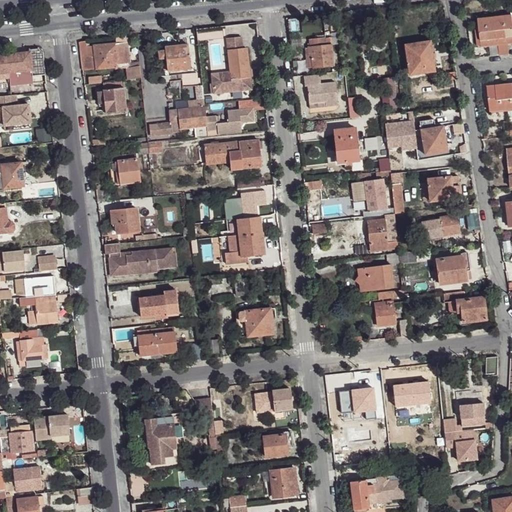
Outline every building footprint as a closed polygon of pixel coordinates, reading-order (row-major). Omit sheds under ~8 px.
[(511,15),(495,17),(498,46),(511,43),(511,15)] [(495,17),(478,19),(479,27),(481,45),(481,47),(489,47),(498,46),(495,17)] [(241,37),(227,38),(230,72),(212,74),(214,93),(251,89),(247,48),(243,49),(241,37)] [(325,38),(309,39),(310,46),(307,47),(308,55),(311,55),(312,68),(334,65),(332,44),(331,44),(326,45),(325,38)] [(124,66),(125,68),(127,68),(128,79),(140,78),(139,66),(128,68),(128,65),(129,65),(127,43),(94,46),(86,47),(86,41),(79,42),(83,70),(124,66)] [(430,41),(405,45),(409,75),(434,71),(434,70),(430,42),(430,41)] [(158,48),(159,59),(167,58),(168,71),(190,69),(188,44),(165,46),(165,47),(158,48)] [(498,46),(489,47),(490,56),(499,55),(498,46)] [(0,55),(0,79),(30,77),(31,84),(47,82),(46,76),(47,76),(45,51),(40,47),(30,48),(31,52),(0,55)] [(191,73),(182,74),(182,80),(182,87),(192,87),(191,73)] [(319,74),(304,76),(305,86),(308,86),(309,103),(319,102),(325,102),(326,106),(338,105),(335,83),(320,84),(319,74)] [(89,77),(89,84),(102,82),(102,81),(101,77),(101,75),(89,77)] [(393,77),(381,78),(384,108),(396,107),(393,77)] [(103,82),(103,89),(103,91),(97,91),(98,98),(104,98),(105,106),(105,113),(127,111),(123,80),(103,82)] [(504,85),(487,86),(490,112),(506,110),(504,85)] [(17,95),(0,96),(0,107),(17,106),(17,95)] [(17,106),(0,107),(0,119),(2,120),(2,126),(29,124),(28,111),(22,112),(21,106),(17,106)] [(193,108),(169,110),(170,123),(149,125),(150,135),(172,132),(181,131),(181,129),(201,126),(202,131),(197,132),(197,137),(207,137),(207,131),(206,117),(205,109),(194,110),(193,108)] [(206,117),(207,131),(209,131),(217,130),(218,135),(241,134),(240,125),(242,123),(254,122),(252,109),(227,112),(228,122),(216,124),(215,116),(206,117)] [(406,120),(385,122),(387,149),(417,146),(414,111),(405,112),(406,120)] [(433,119),(420,121),(425,154),(423,155),(424,160),(435,158),(434,153),(447,151),(445,142),(444,135),(443,126),(440,127),(435,127),(433,119)] [(51,129),(37,128),(36,140),(51,141),(51,129)] [(355,128),(334,131),(338,163),(345,162),(351,161),(358,160),(355,128)] [(484,139),(482,139),(484,151),(498,150),(496,138),(484,139)] [(161,141),(147,143),(149,153),(162,152),(161,141)] [(239,143),(241,160),(248,159),(249,166),(261,165),(258,141),(239,143)] [(138,144),(139,154),(143,154),(149,153),(147,143),(138,144)] [(205,145),(207,164),(230,161),(230,166),(242,164),(241,160),(239,143),(205,145)] [(116,156),(117,161),(109,162),(112,184),(140,181),(137,158),(136,159),(136,153),(116,156)] [(242,164),(230,166),(231,169),(249,166),(248,159),(241,160),(242,164)] [(389,159),(379,161),(380,172),(390,171),(389,159)] [(395,159),(389,159),(390,171),(390,174),(397,173),(395,159)] [(2,164),(4,188),(24,186),(23,177),(22,162),(2,164)] [(397,173),(390,174),(391,176),(392,184),(400,184),(403,183),(402,173),(397,173)] [(457,176),(427,179),(429,201),(459,199),(457,176)] [(263,179),(238,181),(239,189),(264,187),(263,179)] [(383,179),(364,181),(368,212),(387,209),(383,179)] [(321,181),(307,182),(308,191),(322,190),(321,181)] [(400,184),(392,184),(394,208),(394,213),(394,214),(403,213),(400,184)] [(107,191),(97,192),(98,202),(108,201),(107,191)] [(241,193),(243,211),(257,209),(257,206),(267,205),(265,191),(241,193)] [(0,203),(0,233),(9,232),(12,232),(14,228),(14,223),(11,221),(7,221),(6,208),(1,209),(0,203)] [(15,207),(6,208),(7,221),(11,221),(16,220),(15,207)] [(111,211),(112,222),(115,222),(117,233),(139,231),(136,208),(111,211)] [(368,212),(363,213),(364,217),(394,213),(394,208),(387,209),(368,212)] [(477,214),(466,215),(468,230),(474,229),(475,233),(480,232),(477,214)] [(440,219),(422,223),(425,239),(460,234),(457,215),(440,218),(440,219)] [(238,219),(239,235),(229,236),(231,252),(225,253),(227,264),(243,262),(242,257),(248,257),(262,255),(260,234),(263,234),(261,216),(238,219)] [(385,220),(368,221),(370,246),(379,245),(380,250),(398,248),(397,242),(387,243),(385,220)] [(326,223),(311,225),(312,234),(326,232),(326,223)] [(119,243),(104,245),(105,254),(109,254),(120,253),(119,243)] [(120,256),(109,257),(111,276),(129,274),(128,270),(157,267),(157,268),(174,266),(172,247),(155,249),(155,252),(149,252),(149,250),(132,251),(132,255),(120,256)] [(4,255),(0,255),(0,271),(25,270),(24,259),(23,254),(23,251),(4,252),(4,255)] [(415,251),(398,253),(400,263),(417,261),(415,251)] [(453,257),(436,260),(439,284),(468,280),(466,270),(470,269),(467,252),(453,254),(453,257)] [(55,256),(39,258),(41,271),(57,269),(55,256)] [(390,264),(358,269),(359,276),(356,281),(360,284),(361,292),(393,288),(390,264)] [(24,278),(25,294),(25,297),(55,295),(54,276),(24,278)] [(24,278),(16,279),(17,295),(25,294),(24,278)] [(235,280),(236,296),(247,294),(245,279),(235,280)] [(164,295),(138,298),(140,317),(154,315),(155,319),(168,317),(167,314),(179,313),(176,289),(163,291),(164,295)] [(403,290),(378,293),(379,300),(404,297),(403,290)] [(443,293),(444,299),(465,297),(464,291),(443,293)] [(25,297),(19,298),(20,306),(35,305),(36,311),(28,311),(29,325),(58,322),(55,295),(25,297)] [(456,300),(458,311),(461,311),(463,322),(486,320),(483,297),(456,300)] [(456,300),(448,302),(450,312),(458,311),(456,300)] [(384,302),(375,303),(378,326),(396,324),(395,316),(398,316),(397,312),(394,312),(393,301),(387,302),(387,305),(384,306),(384,302)] [(236,312),(239,337),(273,333),(271,308),(236,312)] [(407,320),(399,321),(401,336),(409,335),(407,320)] [(173,327),(137,331),(138,337),(139,345),(140,355),(150,354),(160,353),(176,351),(173,327)] [(2,333),(2,339),(20,337),(21,350),(19,350),(20,361),(48,358),(47,354),(46,344),(44,344),(43,337),(38,338),(37,331),(2,333)] [(207,341),(209,355),(219,354),(218,340),(207,341)] [(199,345),(192,345),(193,360),(201,359),(199,345)] [(498,356),(486,358),(486,377),(497,375),(498,356)] [(272,392),(259,393),(261,407),(274,406),(275,411),(292,409),(290,389),(272,391),(272,392)] [(259,393),(255,394),(257,413),(275,411),(274,406),(261,407),(259,393)] [(195,400),(196,416),(212,413),(211,398),(195,400)] [(482,403),(459,406),(460,410),(462,410),(463,417),(460,418),(455,419),(456,427),(485,424),(482,403)] [(150,453),(151,465),(164,463),(163,457),(172,456),(171,448),(177,448),(176,438),(183,437),(180,412),(171,414),(171,416),(145,419),(146,425),(149,454),(150,453)] [(34,418),(36,440),(51,438),(51,436),(70,434),(68,414),(34,418)] [(214,425),(214,433),(223,432),(221,420),(213,421),(214,425)] [(0,442),(1,453),(2,460),(12,459),(13,459),(12,452),(33,450),(31,432),(9,434),(10,437),(0,437),(0,442)] [(263,437),(265,456),(288,454),(287,447),(292,446),(291,434),(285,434),(263,437)] [(217,451),(217,456),(226,455),(223,435),(215,436),(215,437),(216,449),(217,451)] [(467,455),(447,457),(447,465),(468,463),(467,455)] [(28,458),(28,468),(38,466),(37,457),(28,458)] [(13,467),(13,470),(28,468),(28,458),(13,459),(12,459),(13,467)] [(2,460),(3,468),(13,467),(12,459),(2,460)] [(14,481),(15,491),(42,488),(40,466),(38,466),(28,468),(13,470),(14,481)] [(270,470),(273,498),(298,495),(295,467),(270,470)] [(388,477),(351,482),(353,511),(366,511),(367,511),(369,511),(368,503),(390,501),(390,499),(394,498),(393,494),(403,493),(401,481),(388,482),(388,477)] [(4,482),(5,493),(15,491),(14,481),(4,482)] [(78,489),(79,496),(93,495),(92,487),(78,489)] [(79,496),(79,505),(94,503),(93,495),(79,496)] [(228,497),(230,507),(246,505),(245,495),(228,497)] [(486,496),(463,502),(464,504),(487,499),(486,496)] [(17,499),(18,511),(38,511),(37,497),(17,499)] [(511,511),(511,497),(494,500),(495,511),(511,511)]
